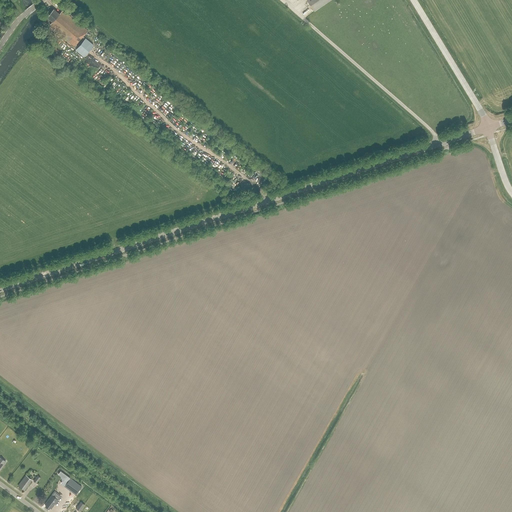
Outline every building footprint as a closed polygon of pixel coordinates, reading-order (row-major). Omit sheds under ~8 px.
[(306,0),(314,11),(330,0),(306,0)] [(50,24),(55,28),(55,29),(55,30),(58,32),(57,33),(74,47),(87,31),(62,10),(59,14),(53,9),(47,16),(53,22),(50,24)] [(85,38),(76,49),(84,56),(93,45),(85,38)] [(10,461),(12,463),(14,460),(20,463),(23,459),(14,453),(10,461)] [(61,471),(58,474),(65,479),(67,476),(61,471)] [(25,489),(32,480),(26,475),(18,486),(23,489),(24,488),(25,489)] [(70,478),(64,486),(75,495),(82,487),(70,478)] [(51,509),(58,500),(52,495),(45,504),(46,505),(45,506),(49,509),(50,508),(51,509)] [(80,511),(84,505),(80,502),(76,509),(80,511)]
